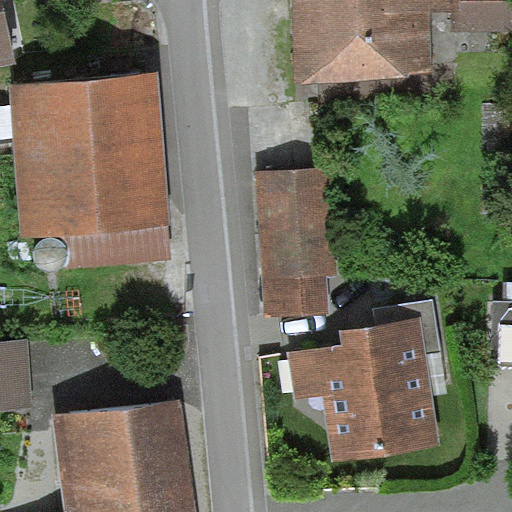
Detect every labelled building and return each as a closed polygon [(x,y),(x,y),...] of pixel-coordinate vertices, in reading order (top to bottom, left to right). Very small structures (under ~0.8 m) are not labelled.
[(432,69),(431,0),(294,0),(296,71),(432,69)] [(9,76),(23,215),(156,202),(141,62),(9,76)] [(257,167),(266,310),(332,305),(322,163),(257,167)] [(320,378),(333,456),(427,440),(406,313),(343,324),(345,334),(284,344),(291,383),(320,378)] [(0,335),(0,396),(22,395),(18,335),(0,335)] [(182,511),(168,395),(56,409),(69,509),(45,511),(182,511)]
